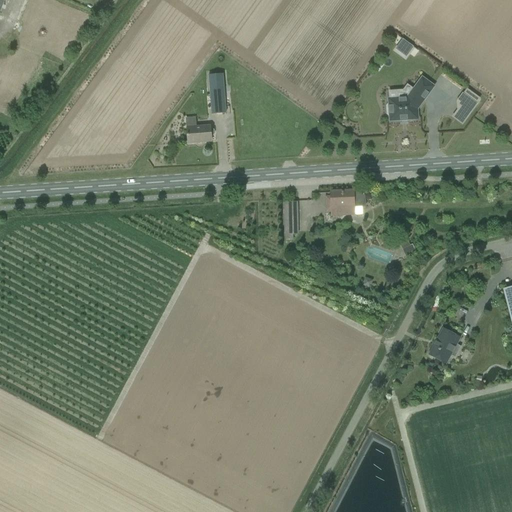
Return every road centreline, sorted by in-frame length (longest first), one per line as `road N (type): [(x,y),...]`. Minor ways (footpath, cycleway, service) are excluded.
road 1 (tertiary): [(0,193),(511,159)]
road 2 (unclassified): [(306,511),(431,275),(455,255),(511,242)]
